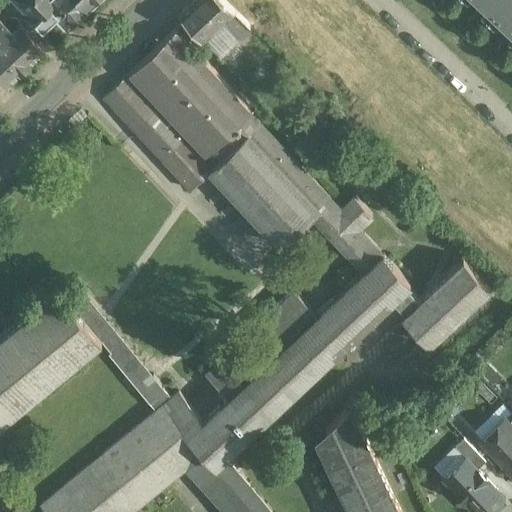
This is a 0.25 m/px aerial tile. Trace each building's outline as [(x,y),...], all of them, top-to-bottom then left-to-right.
[(21,0),(41,21),(41,24),(44,25),(45,21),(56,11),(68,24),(93,0),(21,0)] [(250,24),(224,0),(192,0),(179,13),(218,55),(232,41),(219,27),(226,20),(240,34),(250,24)] [(511,0),(464,0),(467,3),(469,0),(475,0),(485,9),(480,15),(494,28),(499,22),(511,34),(511,36),(508,41),(511,44),(511,0)] [(41,49),(17,23),(11,28),(0,16),(0,38),(25,64),(41,49)] [(251,109),(175,28),(129,71),(189,135),(205,152),(249,111),(251,109)] [(25,64),(0,38),(0,71),(8,80),(25,64)] [(253,38),(235,55),(246,66),(264,49),(253,38)] [(189,135),(129,71),(103,96),(162,160),(189,135)] [(330,197),(249,111),(209,149),(219,160),(209,169),(210,170),(280,244),(311,215),(330,197)] [(205,152),(189,135),(162,160),(190,189),(210,170),(209,169),(219,160),(209,149),(205,152)] [(373,215),(355,196),(341,209),(359,228),(373,215)] [(341,209),(330,197),(311,215),(363,271),(382,253),(359,228),(341,209)] [(229,397),(204,421),(179,391),(172,397),(153,374),(144,382),(163,404),(39,505),(44,511),(128,511),(185,466),(198,479),(224,511),(270,511),(252,490),(223,457),(394,297),(407,285),(411,282),(383,252),(382,253),(363,271),(318,314),(229,397)] [(406,310),(402,314),(429,343),(491,285),(464,256),(419,297),(406,310)] [(419,297),(407,285),(394,297),(406,310),(419,297)] [(58,288),(0,336),(0,425),(102,341),(84,319),(99,307),(85,291),(70,303),(58,288)] [(294,288),(205,371),(229,397),(318,314),(294,288)] [(401,511),(350,404),(315,438),(340,490),(330,495),(337,511),(401,511)] [(511,427),(504,419),(482,439),(511,471),(511,427)] [(486,461),(464,438),(455,446),(466,458),(466,457),(477,469),(486,461)] [(477,469),(466,457),(466,458),(444,478),(476,511),(498,490),(477,469)]
